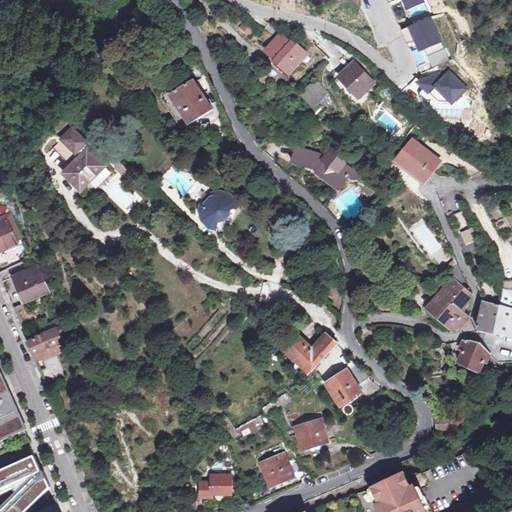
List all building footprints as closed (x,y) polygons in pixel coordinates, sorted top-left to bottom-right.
[(423,3),(422,0),(390,0),(402,0),(407,10),(423,3)] [(238,31),(247,21),(249,19),(243,13),(232,22),(238,31)] [(444,49),(430,18),(402,31),(407,42),(414,39),(419,51),(425,49),(428,56),(444,49)] [(247,21),(238,31),(253,44),(261,35),(247,21)] [(286,74),(304,56),(290,43),(287,45),(277,36),(264,50),(274,59),(272,61),(286,74)] [(358,100),(377,83),(355,61),(336,79),(358,100)] [(205,73),(199,64),(191,68),(196,78),(205,73)] [(466,89),(450,73),(419,82),(438,103),(452,103),(466,89)] [(167,94),(162,86),(161,87),(160,89),(159,90),(158,92),(158,93),(158,95),(159,97),(159,99),(161,102),(177,129),(179,131),(182,133),(183,133),(185,134),(188,133),(191,132),(186,124),(211,110),(193,80),(167,94)] [(307,86),(319,99),(325,94),(312,80),(307,86)] [(327,106),(319,99),(307,86),(299,93),(319,114),(327,106)] [(441,116),(460,117),(460,109),(441,108),(441,116)] [(88,142),(71,127),(52,147),(67,162),(88,142)] [(421,184),(437,161),(409,140),(391,162),(421,184)] [(360,179),(363,174),(355,168),(353,171),(329,154),(327,158),(297,147),(293,161),(317,170),(341,188),(348,177),(353,180),(360,179)] [(95,178),(105,167),(87,150),(63,175),(81,192),(95,178)] [(105,167),(95,178),(99,183),(110,172),(105,167)] [(217,219),(221,220),(224,217),(229,213),(230,207),(229,205),(236,206),(238,199),(230,192),(220,190),(214,190),(214,195),(211,196),(206,201),(206,204),(202,204),(201,210),(203,220),(211,227),(216,228),(217,219)] [(332,202),(326,207),(327,208),(331,213),(341,227),(342,229),(349,223),(349,222),(332,202)] [(454,216),(460,228),(466,225),(459,213),(454,216)] [(0,223),(0,252),(17,245),(6,221),(0,223)] [(470,229),(459,233),(464,245),(475,240),(470,229)] [(462,281),(454,265),(449,267),(451,271),(446,274),(449,280),(423,310),(448,331),(459,332),(467,323),(462,319),(470,294),(458,284),(462,281)] [(34,289),(37,295),(48,290),(37,266),(15,276),(15,277),(23,294),(34,289)] [(0,272),(0,276),(3,283),(15,277),(15,276),(11,268),(0,272)] [(34,289),(23,294),(25,301),(37,295),(34,289)] [(511,291),(503,290),(501,301),(510,303),(511,297),(511,291)] [(477,329),(496,333),(500,307),(482,302),(477,329)] [(511,309),(500,307),(496,333),(511,337),(511,309)] [(259,322),(268,315),(262,308),(253,315),(259,322)] [(58,322),(46,329),(47,332),(59,326),(58,322)] [(37,338),(29,342),(37,361),(65,346),(62,341),(66,339),(59,326),(47,332),(40,336),(39,333),(35,335),(37,338)] [(285,345),(312,372),(338,345),(329,336),(313,351),(294,332),(283,341),(281,339),(277,343),(279,346),(281,344),(284,346),(285,345)] [(463,342),(454,345),(457,353),(462,353),(459,364),(479,371),(485,362),(488,363),(493,356),(485,348),(481,345),(474,343),(470,342),(463,342)] [(496,373),(511,376),(511,370),(501,363),(496,373)] [(42,374),(47,384),(61,378),(56,368),(42,374)] [(449,373),(447,368),(443,377),(472,388),(478,378),(470,375),(466,382),(452,376),(449,373)] [(4,381),(0,371),(0,442),(26,431),(10,393),(7,394),(2,382),(4,381)] [(342,404),(362,392),(348,371),(329,383),(342,404)] [(454,413),(437,419),(438,423),(441,433),(447,436),(458,435),(456,427),(458,426),(454,413)] [(240,433),(237,427),(229,416),(223,420),(235,437),(240,433)] [(302,449),(325,440),(315,416),(293,424),(302,449)] [(245,430),(242,425),(237,427),(240,433),(245,430)] [(490,432),(481,443),(489,450),(498,439),(490,432)] [(0,468),(34,453),(30,445),(0,458),(0,468)] [(35,456),(34,453),(0,468),(0,490),(42,471),(35,456)] [(272,486),(293,477),(285,458),(264,467),(272,486)] [(301,479),(310,473),(303,464),(295,470),(301,479)] [(414,483),(408,470),(404,471),(411,485),(414,483)] [(26,511),(52,488),(44,471),(2,511),(26,511)] [(404,471),(376,485),(379,492),(377,493),(384,507),(385,506),(387,511),(389,511),(395,509),(396,511),(424,511),(428,510),(424,503),(416,507),(413,501),(421,497),(414,483),(411,485),(404,471)] [(198,488),(201,488),(201,500),(214,500),(214,497),(234,497),(234,478),(214,478),(214,485),(202,484),(202,483),(198,482),(198,488)] [(424,503),(421,497),(413,501),(416,507),(424,503)]
